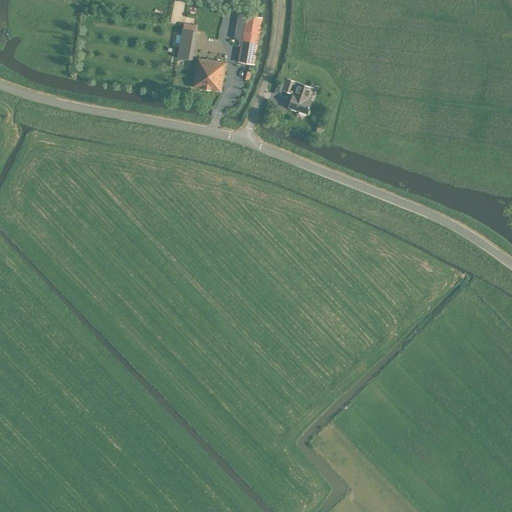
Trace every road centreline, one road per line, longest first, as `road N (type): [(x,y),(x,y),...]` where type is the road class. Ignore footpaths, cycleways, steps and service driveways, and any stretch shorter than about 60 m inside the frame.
road 1 (unclassified): [(511,265),(444,220),(246,139)]
road 2 (unclassified): [(246,139),(0,83)]
road 3 (unclassified): [(246,139),(279,0)]
